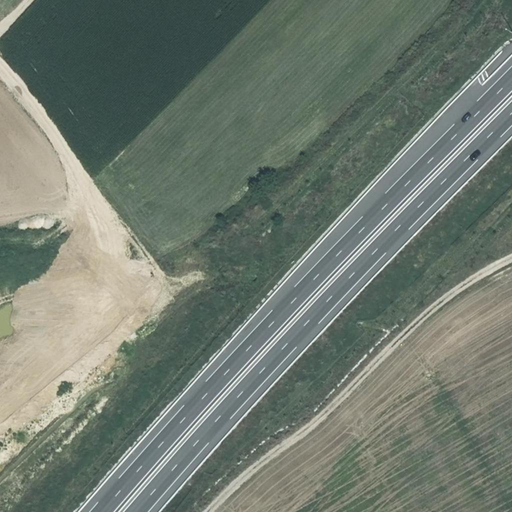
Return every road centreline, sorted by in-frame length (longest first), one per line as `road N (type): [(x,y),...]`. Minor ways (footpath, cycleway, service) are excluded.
road 1 (motorway): [(511,75),(99,511)]
road 2 (motorway): [(134,511),(511,110)]
road 3 (track): [(511,258),(441,302),(212,511)]
road 4 (track): [(251,189),(186,244),(160,251),(0,67)]
